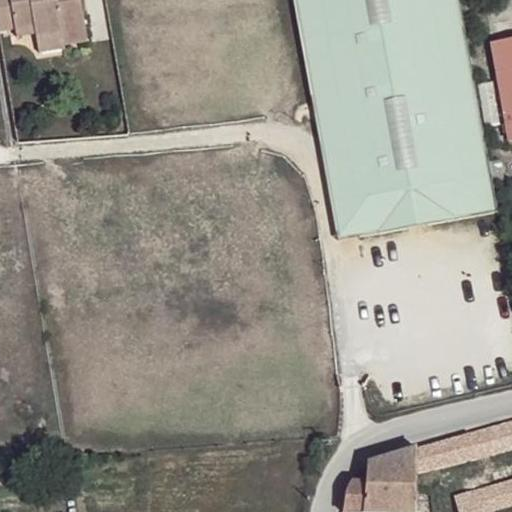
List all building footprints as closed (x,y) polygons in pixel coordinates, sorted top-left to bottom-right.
[(12,0),(0,0),(0,29),(1,34),(17,31),(12,0)] [(12,0),(17,31),(36,29),(37,37),(38,41),(61,37),(64,47),(89,44),(82,0),(12,0)] [(459,0),(294,0),(337,241),(497,213),(459,0)] [(36,29),(17,31),(17,41),(37,37),(36,29)] [(61,37),(38,41),(40,55),(63,52),(64,47),(61,37)] [(511,39),(492,43),(510,142),(511,141),(511,39)] [(485,125),(499,122),(489,81),(476,84),(485,125)] [(511,421),(467,433),(468,453),(511,441),(511,421)] [(467,433),(416,448),(416,469),(468,453),(467,433)] [(416,448),(365,463),(365,483),(350,482),(344,511),(414,511),(415,498),(415,483),(416,469),(416,448)] [(511,476),(453,493),(454,511),(455,511),(511,495),(511,476)]
